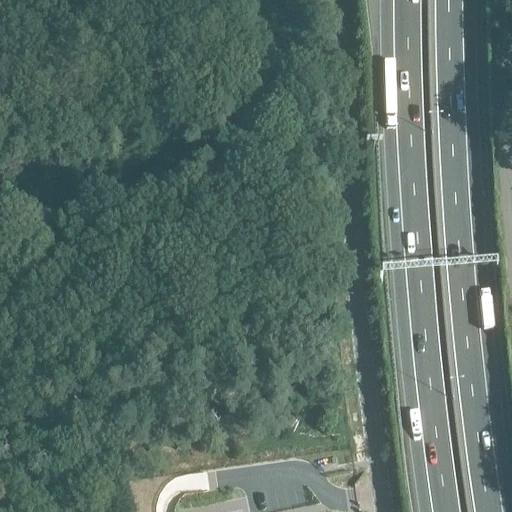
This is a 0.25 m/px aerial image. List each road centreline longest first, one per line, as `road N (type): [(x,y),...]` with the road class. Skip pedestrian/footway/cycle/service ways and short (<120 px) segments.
road 1 (motorway): [(500,511),(469,236),(461,0)]
road 2 (motorway): [(402,0),(412,259),(441,511)]
road 3 (unclassified): [(375,511),(342,62)]
road 4 (unclassified): [(511,297),(499,194),(494,0)]
